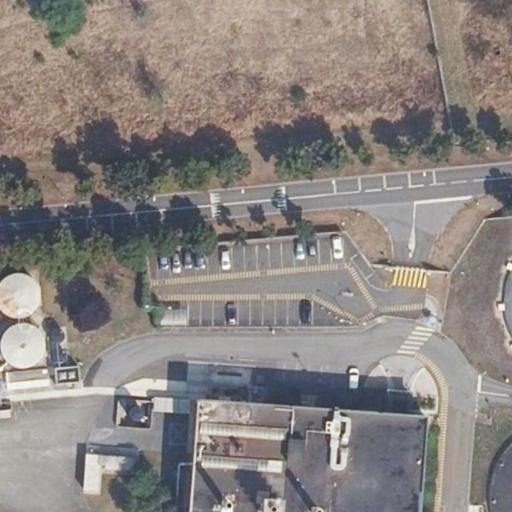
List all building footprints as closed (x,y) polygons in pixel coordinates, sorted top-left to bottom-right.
[(511,259),(510,261),(498,286),(494,312),(498,339),(511,363),(511,364),(511,259)] [(8,295),(6,301),(7,308),(10,314),(14,320),(20,323),(26,324),(33,324),(39,321),(45,317),(48,311),(49,304),(49,298),(46,291),(42,286),(36,283),(29,281),(23,282),(16,285),(11,289),(8,295)] [(184,324),(184,310),(156,309),(155,323),(184,324)] [(13,342),(11,349),(10,355),(12,362),(16,368),(22,372),(28,374),(35,374),(41,372),(47,369),(51,363),(53,357),(54,350),(52,343),(48,338),(42,334),(36,331),(29,331),(23,333),(17,337),(13,342)] [(207,385),(209,363),(189,361),(187,383),(207,385)] [(427,511),(434,425),(202,407),(193,511),(427,511)] [(95,470),(137,472),(138,454),(96,451),(95,470)] [(511,511),(511,456),(503,467),(495,491),(493,511),(511,511)]
